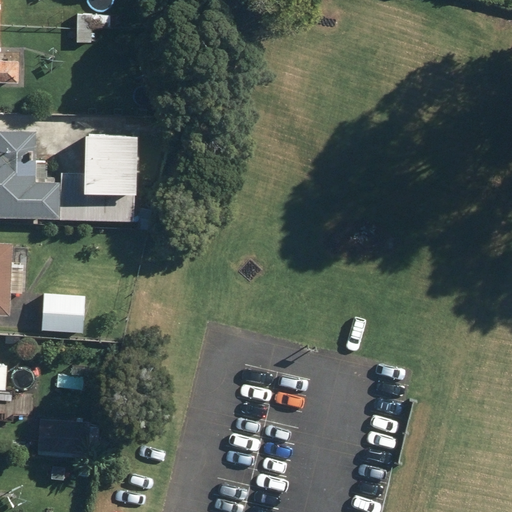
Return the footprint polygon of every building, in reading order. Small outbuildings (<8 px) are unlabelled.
[(0,0),(0,79),(27,80),(27,57),(2,56),(4,0),(0,0)] [(99,14),(76,12),(74,39),(97,41),(99,14)] [(66,179),(65,217),(140,220),(141,195),(145,195),(148,128),(97,126),(96,167),(67,166),(66,179)] [(0,213),(65,217),(66,179),(54,179),(55,157),(44,157),(45,129),(0,127),(0,213)] [(15,245),(15,237),(0,236),(0,309),(16,311),(16,290),(27,290),(29,245),(15,245)] [(90,294),(46,292),(44,328),(87,330),(90,294)] [(0,361),(0,386),(12,387),(14,363),(0,361)] [(96,416),(39,413),(38,447),(95,449),(96,416)] [(28,453),(0,450),(0,479),(26,482),(28,453)]
